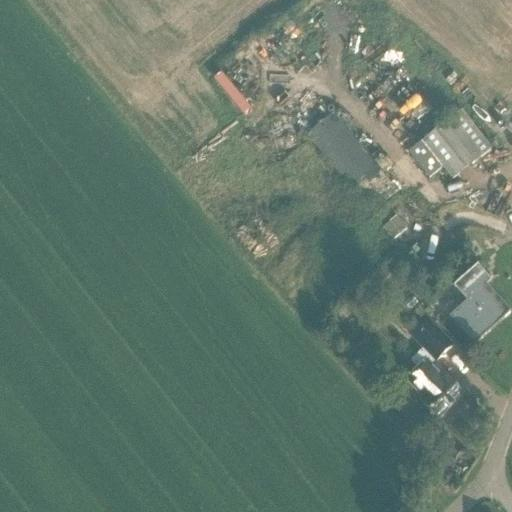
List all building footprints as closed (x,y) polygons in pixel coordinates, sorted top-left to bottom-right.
[(361,67),(378,85),(394,70),(378,52),(361,67)] [(432,100),(415,81),(397,98),(414,117),(432,100)] [(416,135),(446,114),(438,104),(408,125),(416,135)] [(422,143),(409,154),(429,180),(443,169),(453,181),(491,150),(462,112),(422,143)] [(375,166),(371,161),(331,113),(305,135),(327,161),(349,188),(375,166)] [(235,138),(248,128),(241,118),(227,128),(235,138)] [(396,218),(382,229),(393,242),(407,231),(396,218)] [(467,303),(449,319),(474,346),(511,313),(487,287),(491,283),(477,267),(454,288),(467,303)] [(401,284),(388,271),(380,280),(393,293),(401,284)] [(423,399),(420,402),(438,420),(463,395),(446,377),(443,380),(428,364),(433,359),(437,362),(454,345),(432,322),(414,339),(424,349),(412,361),(420,370),(407,383),(423,399)]
